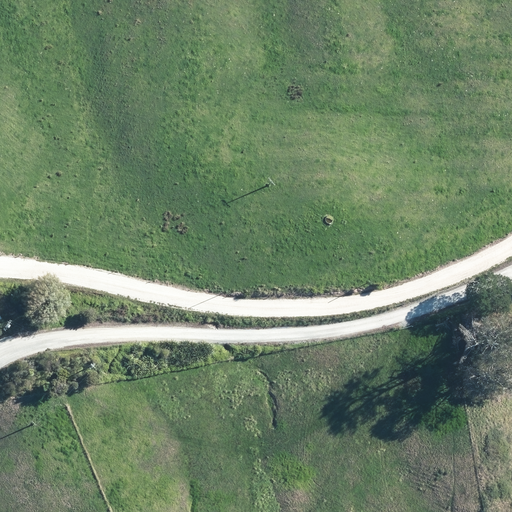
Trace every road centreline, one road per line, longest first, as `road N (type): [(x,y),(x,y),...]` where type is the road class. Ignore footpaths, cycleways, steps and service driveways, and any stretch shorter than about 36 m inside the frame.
road 1 (unclassified): [(0,262),(258,306),(323,304),(406,284),(511,227)]
road 2 (unclassified): [(0,356),(51,339),(123,333),(249,337),(349,328),(511,273)]
